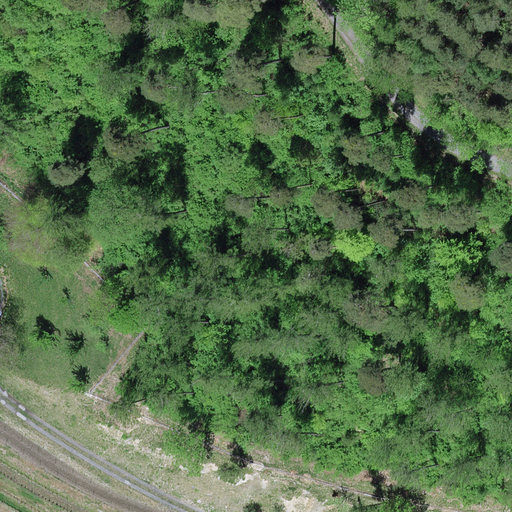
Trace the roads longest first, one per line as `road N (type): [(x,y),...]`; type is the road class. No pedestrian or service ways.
road 1 (track): [(215,511),(104,459),(0,381)]
road 2 (track): [(511,163),(446,129),(397,91),(335,0)]
